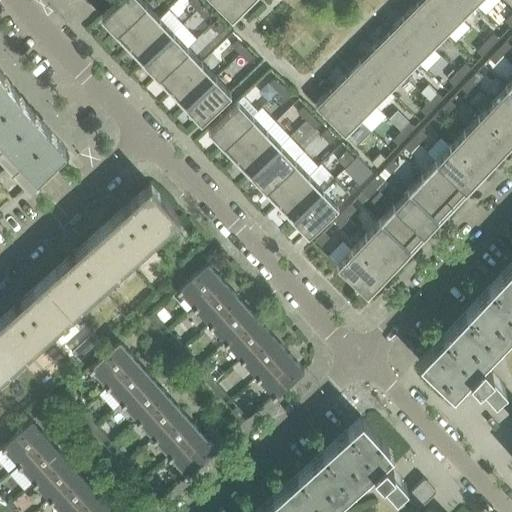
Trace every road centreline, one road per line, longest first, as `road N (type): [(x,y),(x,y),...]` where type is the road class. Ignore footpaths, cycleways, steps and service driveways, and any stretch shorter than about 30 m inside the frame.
road 1 (residential): [(360,359),(146,137)]
road 2 (residential): [(195,511),(360,359)]
road 3 (residential): [(360,359),(511,200)]
road 4 (residential): [(510,511),(360,359)]
road 5 (residential): [(0,269),(146,137)]
road 6 (residential): [(146,137),(21,0)]
